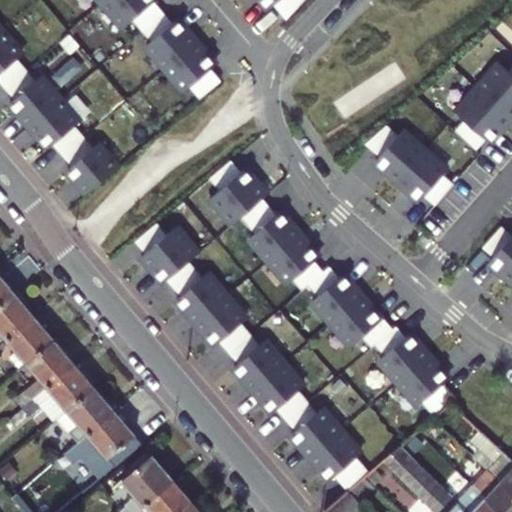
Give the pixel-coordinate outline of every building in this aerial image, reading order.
[(133,15),(142,26),(163,8),(156,0),(102,0),(123,24),(133,15)] [(265,0),(270,5),(275,0),(287,15),(300,0),(265,0)] [(147,41),(166,64),(196,38),(177,15),(173,19),(163,8),(142,26),(151,37),(147,41)] [(3,28),(0,30),(0,77),(5,84),(27,66),(17,55),(23,51),(3,28)] [(196,38),(166,64),(185,87),(190,83),(200,94),(221,77),(211,65),(216,61),(196,38)] [(499,58),(477,83),(511,114),(511,63),(509,67),(499,58)] [(27,66),(5,84),(14,95),(10,98),(30,121),(60,95),(41,73),(36,77),(27,66)] [(465,117),(456,127),(477,146),(486,135),(490,139),(511,114),(477,83),(455,108),(465,117)] [(60,95),(30,121),(49,144),(53,140),(63,151),(84,133),(75,123),(80,118),(60,95)] [(379,152),(375,157),(398,177),(424,147),(402,127),(398,132),(386,121),(366,140),(379,152)] [(84,133),(63,151),(72,162),(67,166),(88,190),(118,164),(98,140),(93,144),(84,133)] [(424,147),(398,177),(420,197),(424,192),(435,202),(453,181),(443,172),(447,167),(424,147)] [(210,175),(219,186),(215,190),(237,217),(241,213),(262,196),(267,191),(245,165),(241,169),(231,157),(210,175)] [(262,196),(241,213),(255,230),(249,234),(269,257),(299,231),(280,208),(276,211),(262,196)] [(492,254),(488,259),(510,279),(511,276),(511,231),(510,233),(492,217),(473,237),(492,254)] [(156,220),(136,237),(146,249),(142,252),(164,279),(167,276),(189,257),(193,254),(171,227),(166,232),(156,220)] [(299,231),(269,257),(288,279),(293,276),(302,287),(323,268),(314,258),(318,254),(299,231)] [(189,257),(167,276),(181,291),(177,295),(197,318),(226,293),(207,270),(203,273),(189,257)] [(306,302),(325,324),(356,299),(336,276),(333,279),(323,268),(302,287),(311,298),(306,302)] [(0,301),(14,290),(0,273),(0,301)] [(0,331),(5,338),(34,314),(14,290),(0,301),(0,331)] [(226,293),(197,318),(216,341),(220,337),(229,348),(250,330),(241,319),(246,316),(226,293)] [(356,299),(325,324),(345,347),(349,343),(358,354),(368,346),(379,337),(371,326),(375,322),(356,299)] [(56,339),(34,314),(5,338),(27,363),(56,339)] [(379,337),(368,346),(377,357),(372,361),(392,384),(422,358),(403,335),(399,339),(390,328),(379,337)] [(250,330),(229,348),(238,359),(234,362),(254,385),(283,360),(264,337),(259,341),(250,330)] [(56,339),(27,363),(39,378),(16,397),(23,405),(35,395),(46,386),(75,361),(56,339)] [(422,358),(392,384),(411,407),(415,403),(429,419),(451,401),(437,385),(442,381),(422,358)] [(283,360),(254,385),(273,408),(277,405),(286,415),(307,398),(298,387),(303,383),(283,360)] [(96,385),(75,361),(46,386),(67,410),(96,385)] [(96,385),(67,410),(57,418),(77,441),(86,432),(115,408),(96,385)] [(57,418),(67,410),(46,386),(35,395),(41,401),(55,419),(57,418)] [(41,401),(35,395),(23,405),(29,412),(41,401)] [(307,398),(286,415),(295,426),(291,430),(311,453),(340,428),(321,405),(316,408),(307,398)] [(136,433),(115,408),(86,432),(107,457),(136,433)] [(340,428),(311,453),(331,476),(335,473),(347,487),(368,470),(356,455),(360,451),(340,428)] [(63,452),(75,442),(68,434),(56,444),(63,452)] [(75,442),(63,452),(69,459),(81,450),(75,442)] [(405,442),(374,472),(393,491),(405,480),(435,511),(454,493),(405,442)] [(472,452),(488,465),(511,487),(511,458),(499,446),(497,448),(500,451),(493,459),(478,446),(472,452)] [(114,511),(131,511),(172,477),(151,452),(122,477),(136,493),(114,511)] [(477,466),(464,454),(453,465),(467,476),(477,466)] [(467,476),(453,465),(444,475),(456,487),(467,476)] [(511,511),(511,487),(488,465),(473,482),(505,511),(511,511)] [(178,511),(192,501),(172,477),(131,511),(147,511),(153,507),(157,511),(178,511)] [(470,511),(505,511),(473,482),(457,499),(470,511)] [(327,511),(364,511),(341,490),(322,506),(327,511)] [(444,511),(470,511),(457,499),(444,511)] [(201,511),(192,501),(178,511),(201,511)]
